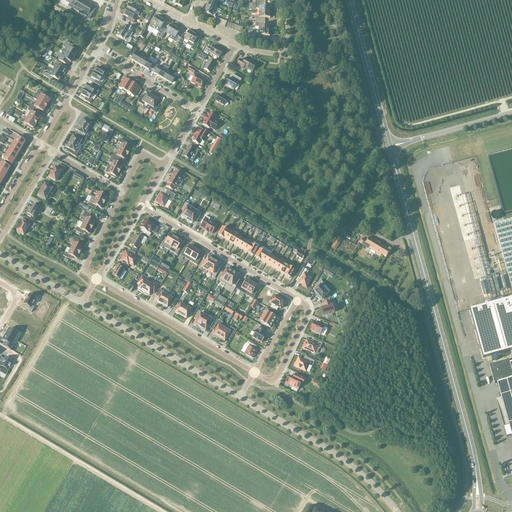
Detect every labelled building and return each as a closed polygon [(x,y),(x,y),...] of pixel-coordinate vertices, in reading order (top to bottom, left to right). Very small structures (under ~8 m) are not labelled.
[(62,0),(69,4),(68,7),(90,19),(95,10),(92,8),(93,5),(91,4),(84,1),(84,0),(62,0)] [(214,8),(216,4),(208,1),(205,7),(217,11),(218,9),(214,8)] [(263,7),(263,3),(255,3),(255,9),(258,9),(258,12),(270,13),(270,7),(263,7)] [(126,10),(134,14),(136,11),(139,12),(141,7),(135,4),(133,7),(129,5),(126,10)] [(216,14),(217,11),(205,7),(203,13),(211,16),(213,12),(216,14)] [(133,17),(134,14),(126,10),(123,15),(128,17),(127,20),(133,23),(135,19),(133,17)] [(269,18),(270,13),(258,12),(258,16),(255,15),(255,21),(263,22),(263,18),(269,18)] [(153,30),(153,29),(160,19),(155,16),(148,27),(150,28),(153,30)] [(164,29),(161,27),(165,22),(160,19),(153,29),(158,32),(156,36),(159,37),(164,29)] [(263,25),(263,22),(255,21),(255,27),(258,27),(258,30),(269,31),(269,25),(263,25)] [(170,36),(175,28),(170,25),(166,30),(164,29),(159,37),(161,39),(165,33),(170,36)] [(119,31),(127,36),(130,31),(132,32),(134,29),(128,26),(127,29),(122,26),(119,31)] [(168,38),(171,40),(176,43),(179,37),(176,36),(179,30),(175,28),(170,36),(168,38)] [(269,36),(269,31),(258,30),(258,34),(254,34),(254,40),(262,40),(262,36),(269,36)] [(119,31),(116,36),(124,40),(126,42),(129,37),(130,37),(127,35),(127,36),(119,31)] [(188,42),(193,34),(188,31),(183,39),(188,42)] [(197,43),(194,42),(198,37),(193,34),(188,42),(186,44),(190,49),(193,50),(194,49),(197,43)] [(183,40),(179,38),(175,46),(178,48),(183,40)] [(73,46),(68,43),(66,41),(63,47),(68,50),(66,53),(63,51),(73,57),(76,52),(71,49),(73,46)] [(48,42),(44,50),(49,52),(53,44),(48,42)] [(218,58),(222,51),(213,46),(210,50),(206,48),(203,52),(207,55),(209,53),(218,58)] [(135,63),(139,55),(135,52),(137,50),(134,48),(129,56),(132,57),(130,60),(135,63)] [(70,62),(73,57),(63,51),(58,60),(67,65),(69,62),(70,62)] [(139,65),(144,58),(139,55),(135,63),(139,65)] [(144,68),(148,60),(144,58),(139,65),(144,68)] [(240,59),(236,65),(242,69),(244,67),(252,72),(253,69),(255,68),(256,67),(255,65),(256,65),(245,59),(243,62),(240,59)] [(152,70),(155,64),(148,60),(144,68),(148,70),(150,68),(152,70)] [(214,64),(208,61),(203,69),(209,73),(214,64)] [(52,71),(62,76),(63,75),(65,73),(64,73),(65,71),(59,68),(60,65),(55,62),(53,66),(53,67),(54,67),(52,71)] [(158,76),(162,69),(155,64),(152,70),(155,71),(153,74),(158,76)] [(94,73),(102,77),(103,74),(106,75),(109,71),(103,68),(101,70),(97,68),(94,73)] [(61,78),(62,76),(52,71),(49,69),(46,74),(43,72),(42,75),(51,80),(53,78),(59,81),(60,80),(62,78),(61,78)] [(162,79),(167,71),(162,69),(158,76),(162,79)] [(167,81),(171,74),(167,71),(162,79),(167,81)] [(99,82),(102,77),(94,73),(91,78),(96,80),(94,83),(100,86),(101,84),(99,82)] [(171,74),(167,81),(171,84),(173,82),(175,83),(178,78),(171,74)] [(228,78),(225,85),(233,90),(237,83),(238,81),(239,82),(241,79),(235,74),(233,78),(232,80),(228,78)] [(195,75),(191,82),(196,85),(197,85),(197,86),(199,87),(200,87),(201,87),(204,81),(200,79),(201,78),(195,75)] [(126,92),(131,83),(126,80),(125,81),(123,80),(118,87),(122,89),(122,90),(122,91),(124,92),(125,92),(125,91),(126,92)] [(131,83),(126,92),(134,97),(138,89),(136,87),(136,86),(131,83)] [(87,85),(84,90),(91,94),(96,97),(99,92),(97,91),(99,88),(93,85),(91,87),(87,85)] [(37,101),(46,106),(50,100),(43,97),(45,94),(38,90),(37,93),(40,95),(37,101)] [(91,94),(84,90),(81,95),(85,97),(84,100),(90,104),(92,99),(90,97),(91,94)] [(147,105),(152,97),(150,95),(150,94),(148,93),(147,94),(147,93),(144,98),(141,97),(137,102),(143,106),(144,103),(147,105)] [(223,106),(227,100),(231,103),(233,100),(226,96),(225,99),(218,95),(215,101),(223,106)] [(147,105),(145,109),(147,110),(148,111),(149,109),(155,113),(159,107),(155,105),(156,103),(158,100),(157,99),(156,98),(155,98),(152,97),(147,105)] [(43,112),(46,106),(37,101),(35,104),(32,103),(29,108),(35,111),(36,108),(43,112)] [(33,114),(35,111),(29,108),(28,110),(30,112),(27,118),(36,123),(40,117),(33,114)] [(214,122),(216,118),(209,113),(206,117),(204,120),(202,124),(209,129),(210,128),(214,131),(215,129),(216,129),(217,127),(218,124),(214,122)] [(33,129),(36,123),(27,118),(25,121),(22,119),(21,122),(29,126),(28,128),(31,129),(32,128),(33,129)] [(79,125),(88,130),(89,127),(92,129),(96,124),(89,120),(87,122),(83,119),(82,120),(81,120),(79,124),(80,124),(79,125)] [(86,133),(88,130),(79,125),(79,126),(78,126),(76,129),(76,130),(76,131),(81,134),(79,136),(79,137),(86,140),(89,135),(86,133)] [(203,142),(208,134),(202,130),(201,133),(197,131),(192,140),(199,145),(201,141),(203,142)] [(86,140),(79,137),(78,139),(72,136),(69,140),(70,140),(69,142),(78,147),(79,144),(83,146),(86,140)] [(22,147),(25,142),(16,137),(13,142),(22,147)] [(212,155),(221,140),(217,138),(208,153),(212,155)] [(119,149),(128,154),(131,148),(124,145),(126,142),(120,139),(118,142),(121,143),(119,149)] [(19,151),(22,147),(13,142),(11,146),(19,151)] [(76,150),(78,147),(69,142),(68,144),(67,143),(65,147),(71,150),(69,153),(76,157),(79,152),(76,150)] [(17,156),(19,151),(11,146),(8,151),(17,156)] [(189,160),(194,151),(198,153),(199,150),(194,147),(193,150),(188,147),(182,156),(189,160)] [(125,160),(128,154),(119,149),(116,155),(113,154),(111,157),(117,160),(119,157),(125,160)] [(14,160),(17,156),(8,151),(5,155),(14,160)] [(11,165),(14,160),(5,155),(3,160),(11,165)] [(116,162),(117,160),(111,157),(109,162),(112,164),(110,167),(119,172),(122,166),(116,162)] [(0,168),(7,172),(10,168),(1,163),(0,164),(0,168)] [(64,171),(65,168),(59,165),(58,167),(58,168),(57,169),(54,167),(52,171),(50,174),(48,177),(55,181),(56,180),(57,181),(59,177),(58,177),(61,171),(62,170),(64,171)] [(112,176),(112,177),(115,178),(116,177),(117,178),(119,172),(110,167),(107,173),(112,176)] [(176,188),(181,178),(180,178),(182,175),(175,171),(173,174),(172,173),(167,182),(168,183),(166,186),(172,190),(174,187),(176,188)] [(48,187),(44,184),(37,196),(39,197),(38,198),(43,200),(43,199),(45,200),(49,192),(52,194),(56,187),(50,184),(48,187)] [(95,191),(94,193),(97,194),(95,198),(104,203),(107,197),(106,196),(107,195),(104,194),(103,195),(95,191)] [(156,198),(154,202),(158,204),(164,207),(168,201),(171,203),(175,195),(168,191),(166,196),(160,193),(157,199),(156,198)] [(104,203),(95,198),(92,197),(88,205),(93,208),(95,206),(101,209),(104,203)] [(39,210),(41,206),(36,203),(34,206),(32,205),(31,207),(30,207),(29,209),(29,210),(27,214),(27,215),(30,217),(31,216),(33,217),(38,209),(39,210)] [(184,210),(180,217),(186,220),(193,209),(188,206),(188,205),(185,203),(181,208),(184,210)] [(47,214),(51,208),(47,205),(43,210),(47,214)] [(193,209),(186,220),(192,224),(194,220),(196,222),(201,214),(193,209)] [(82,223),(92,228),(95,222),(88,219),(90,216),(84,213),(82,216),(85,217),(82,223)] [(209,219),(205,216),(200,223),(202,224),(200,227),(211,234),(216,226),(208,222),(209,219)] [(511,289),(511,362),(510,363),(509,361),(490,366),(495,383),(497,383),(508,426),(504,427),(506,437),(511,436),(511,438),(511,219),(494,225),(511,289)] [(26,224),(22,222),(16,231),(17,232),(16,232),(20,234),(20,233),(23,235),(29,226),(33,228),(35,224),(28,220),(26,224)] [(149,233),(154,225),(144,220),(140,227),(145,230),(143,233),(149,236),(151,234),(149,233)] [(89,234),(92,228),(82,223),(80,229),(77,228),(75,231),(81,233),(82,231),(89,234)] [(222,228),(217,235),(223,239),(228,231),(222,228)] [(228,231),(223,239),(228,242),(233,234),(228,231)] [(144,244),(147,239),(139,234),(138,237),(135,236),(130,245),(137,249),(141,242),(144,244)] [(233,234),(228,242),(233,244),(237,237),(233,234)] [(164,239),(159,247),(162,249),(163,247),(168,250),(175,238),(170,235),(166,241),(164,239)] [(337,236),(335,241),(331,247),(335,249),(342,239),(337,236)] [(70,248),(80,253),(83,247),(76,244),(78,240),(71,237),(69,241),(70,241),(69,243),(72,245),(70,248)] [(237,237),(233,244),(237,247),(242,239),(237,237)] [(364,246),(381,256),(382,254),(386,257),(390,251),(384,247),(384,246),(369,237),(364,246)] [(175,238),(168,250),(176,255),(180,249),(177,248),(181,241),(175,238)] [(242,239),(237,247),(242,250),(247,242),(242,239)] [(247,242),(242,250),(247,253),(251,245),(247,242)] [(257,249),(251,245),(247,253),(253,256),(257,249)] [(186,250),(183,249),(179,255),(188,260),(194,249),(189,246),(186,250)] [(77,259),(80,253),(70,248),(67,254),(64,253),(63,256),(69,259),(70,256),(77,259)] [(194,249),(188,260),(197,265),(200,259),(197,257),(200,253),(194,249)] [(133,257),(135,253),(129,250),(127,253),(125,252),(120,261),(128,265),(129,264),(133,266),(137,260),(135,258),(133,257)] [(265,253),(259,250),(254,257),(260,261),(265,253)] [(270,256),(265,253),(260,261),(265,264),(270,256)] [(274,259),(270,256),(265,264),(270,266),(274,259)] [(202,261),(198,267),(201,269),(202,268),(207,271),(213,261),(208,257),(205,262),(202,261)] [(279,261),(274,259),(270,266),(274,269),(279,261)] [(213,261),(207,271),(212,274),(211,276),(214,278),(218,272),(215,271),(219,264),(218,264),(219,263),(216,261),(215,262),(213,261)] [(284,264),(279,261),(274,269),(279,272),(284,264)] [(288,267),(284,264),(279,272),(284,275),(288,267)] [(156,270),(165,274),(167,270),(159,265),(156,270)] [(117,266),(112,275),(119,279),(124,270),(117,266)] [(294,271),(288,267),(284,275),(290,278),(294,271)] [(303,268),(299,275),(302,277),(298,283),(303,285),(303,286),(306,288),(308,284),(312,278),(308,275),(307,275),(309,271),(303,268)] [(219,274),(216,279),(225,284),(232,272),(230,271),(226,269),(222,275),(219,274)] [(232,272),(225,284),(230,288),(232,285),(235,287),(239,281),(236,279),(238,275),(234,273),(232,272)] [(142,276),(137,284),(140,286),(137,289),(138,290),(138,291),(142,293),(142,292),(143,293),(150,281),(142,276)] [(244,294),(251,283),(246,280),(243,285),(239,283),(236,289),(244,294)] [(324,285),(321,280),(315,285),(317,288),(314,290),(322,299),(323,299),(323,300),(326,297),(326,296),(328,294),(322,287),(324,285)] [(158,286),(150,281),(143,293),(144,293),(144,294),(147,296),(148,295),(149,296),(151,292),(153,294),(158,286)] [(187,283),(183,291),(187,294),(192,286),(187,283)] [(257,294),(253,291),(256,286),(251,283),(244,294),(253,299),(257,294)] [(159,289),(156,294),(159,296),(156,302),(160,304),(161,305),(168,294),(159,289)] [(212,302),(215,298),(208,293),(206,297),(212,302)] [(33,302),(35,298),(29,294),(27,298),(26,298),(27,298),(25,301),(25,300),(25,301),(23,304),(27,306),(25,309),(31,313),(34,308),(31,306),(32,305),(34,302),(33,302)] [(168,294),(161,305),(163,306),(167,308),(170,302),(173,304),(176,299),(168,294)] [(273,296),(269,303),(272,304),(270,307),(276,311),(278,308),(280,309),(281,307),(282,307),(282,306),(282,307),(283,306),(282,306),(284,304),(284,303),(281,301),(281,300),(278,298),(277,299),(273,296)] [(511,298),(470,310),(483,358),(486,357),(511,350),(511,298)] [(215,300),(211,306),(216,310),(220,304),(215,300)] [(254,300),(249,307),(254,310),(258,303),(254,300)] [(182,301),(175,313),(178,315),(180,316),(185,307),(187,304),(182,301)] [(186,307),(180,316),(182,317),(186,319),(192,307),(194,304),(189,301),(187,304),(186,307)] [(324,308),(321,308),(323,316),(335,312),(332,305),(331,301),(323,304),(324,308)] [(231,313),(233,309),(224,304),(222,309),(231,313)] [(19,312),(16,317),(29,325),(26,323),(29,319),(32,320),(34,317),(24,311),(22,314),(19,312)] [(198,311),(194,318),(196,319),(193,325),(196,326),(197,325),(199,327),(206,317),(200,313),(201,313),(198,311)] [(264,311),(261,317),(264,319),(262,323),(270,328),(276,318),(268,313),(264,311)] [(236,317),(234,321),(237,322),(239,319),(241,319),(243,316),(237,312),(235,316),(236,317)] [(16,317),(13,322),(16,324),(14,327),(24,333),(27,329),(24,327),(26,323),(29,325),(16,317)] [(206,317),(199,327),(202,329),(202,330),(205,331),(208,326),(210,327),(214,321),(211,319),(211,320),(206,317)] [(222,323),(218,320),(214,327),(216,329),(213,335),(214,336),(213,336),(217,338),(218,338),(225,327),(221,325),(222,323)] [(314,322),(311,330),(320,335),(324,327),(326,328),(328,325),(322,322),(321,325),(314,322)] [(229,330),(225,327),(218,338),(219,339),(219,340),(222,342),(223,341),(224,342),(227,335),(230,337),(234,330),(230,328),(229,330)] [(256,331),(252,337),(261,342),(265,336),(262,335),(265,330),(259,327),(257,332),(256,331)] [(8,329),(5,335),(17,342),(21,333),(15,330),(13,332),(8,329)] [(5,335),(2,341),(5,342),(3,346),(12,351),(14,347),(13,347),(17,342),(5,335)] [(304,343),(302,348),(307,351),(307,350),(315,354),(317,348),(320,349),(322,344),(317,342),(316,344),(307,340),(305,344),(304,343)] [(249,346),(244,354),(252,358),(257,350),(251,347),(253,345),(247,341),(246,344),(249,346)] [(324,370),(330,358),(326,356),(320,368),(324,370)] [(8,368),(12,362),(5,358),(2,363),(0,361),(0,369),(0,370),(1,369),(7,373),(9,368),(8,368)] [(298,358),(296,362),(294,363),(295,366),(294,366),(295,367),(296,369),(298,368),(305,371),(308,365),(312,367),(314,361),(307,358),(306,361),(298,358)] [(293,378),(289,376),(286,384),(287,384),(287,385),(289,386),(290,386),(298,390),(301,385),(302,385),(306,379),(295,374),(293,378)]
